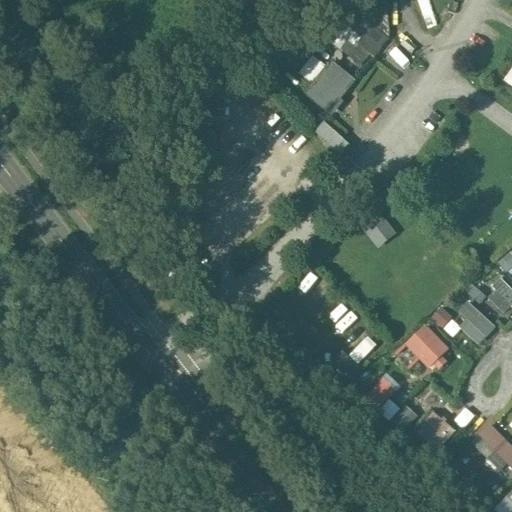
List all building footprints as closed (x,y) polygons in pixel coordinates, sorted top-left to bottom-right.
[(346,23),(339,16),(323,33),(362,68),(389,37),(358,10),(346,23)] [(328,113),(354,83),(334,66),(308,96),(328,113)] [(360,223),(379,247),(398,232),(379,208),(360,223)] [(511,267),(511,250),(498,261),(506,272),(511,267)] [(484,294),(505,314),(511,307),(511,286),(502,277),(484,294)] [(479,345),(497,327),(469,300),(459,310),(467,318),(459,326),(479,345)] [(432,370),(453,351),(427,323),(395,352),(410,368),(421,358),(432,370)] [(343,341),(360,361),(380,344),(362,324),(343,341)] [(416,417),(394,395),(402,387),(389,373),(367,395),(402,431),(416,417)] [(464,427),(477,416),(468,407),(455,418),(464,427)] [(416,430),(437,451),(457,432),(437,410),(416,430)] [(476,440),(511,472),(511,471),(511,430),(496,417),(476,440)] [(511,511),(511,490),(495,509),(498,511),(511,511)]
